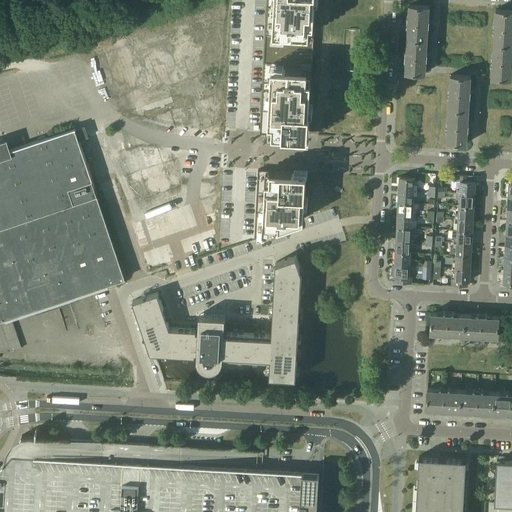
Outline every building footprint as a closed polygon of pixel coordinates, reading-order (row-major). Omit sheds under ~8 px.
[(264,60),(260,132),(292,134),(294,134),(297,134),(309,135),(310,113),(310,111),(310,103),(313,62),(314,36),(315,0),(267,0),(265,34),(264,60)] [(409,26),(408,37),(428,38),(428,25),(430,25),(430,19),(429,19),(429,5),(410,4),(409,16),(408,15),(408,17),(409,17),(409,24),(407,24),(407,26),(409,26)] [(495,31),(494,42),(511,43),(511,9),(496,9),(495,21),(494,21),(494,22),(495,23),(495,29),(493,29),(493,31),(495,31)] [(428,38),(408,37),(407,49),(406,49),(405,51),(407,51),(407,57),(405,57),(405,59),(406,59),(406,71),(426,72),(426,58),(427,58),(428,52),(427,52),(428,38)] [(511,43),(494,42),(493,54),(491,54),(491,56),(493,56),(493,62),(491,62),(491,64),(493,64),(492,76),(511,77),(511,70),(511,43)] [(450,96),(449,107),(468,108),(469,95),(471,95),(471,89),(470,89),(471,75),(451,73),(450,85),(448,85),(448,87),(450,87),(450,94),(448,94),(448,95),(450,96)] [(468,108),(449,107),(448,119),(446,119),(446,121),(448,121),(448,127),(446,127),(446,129),(448,129),(447,142),(466,143),(467,128),(469,128),(469,122),(468,122),(468,108)] [(0,227),(6,225),(23,275),(114,245),(112,238),(94,186),(79,140),(76,127),(6,151),(4,145),(0,146),(0,227)] [(258,169),(255,235),(304,218),(305,204),(306,195),(306,193),(307,172),(295,171),(292,171),(258,169)] [(458,174),(457,192),(475,193),(475,187),(477,187),(477,181),(476,181),(469,180),(469,175),(458,174)] [(400,176),(399,189),(417,190),(417,185),(414,185),(415,177),(400,176)] [(399,189),(398,201),(413,202),(414,195),(417,195),(417,190),(399,189)] [(459,197),(459,205),(474,206),(475,193),(457,192),(456,197),(459,197)] [(398,201),(398,214),(416,215),(416,210),(413,210),(413,202),(398,201)] [(456,212),(456,217),(473,218),(474,206),(459,205),(459,212),(456,212)] [(398,214),(397,226),(415,227),(416,227),(416,220),(415,219),(416,215),(398,214)] [(458,222),(457,230),(473,231),(473,218),(456,217),(455,222),(458,222)] [(6,225),(0,227),(0,319),(125,278),(114,245),(23,275),(6,225)] [(397,226),(396,238),(414,239),(415,227),(397,226)] [(453,229),(452,237),(454,237),(454,242),(472,243),(473,231),(457,230),(453,229)] [(396,238),(395,251),(411,252),(411,244),(414,244),(414,239),(396,238)] [(452,254),(456,254),(471,255),(472,243),(454,242),(454,247),(453,247),(452,254)] [(395,251),(395,263),(417,265),(417,260),(410,259),(411,252),(395,251)] [(453,261),(453,267),(471,268),(471,255),(456,254),(456,262),(453,261)] [(158,292),(133,300),(151,353),(155,353),(156,353),(195,355),(196,353),(197,353),(197,357),(197,358),(197,359),(197,360),(198,361),(198,362),(199,363),(199,364),(200,365),(201,366),(202,366),(203,367),(204,368),(206,369),(207,369),(208,369),(210,370),(211,370),(212,369),(213,369),(215,369),(216,369),(217,368),(218,367),(219,366),(220,366),(221,364),(222,363),(222,362),(223,362),(223,361),(223,360),(224,359),(224,358),(224,354),(226,354),(225,357),(254,358),(271,359),(270,375),(296,377),(299,321),(300,317),(301,297),(302,271),(297,255),(276,262),(272,332),(266,332),(266,324),(226,321),(226,315),(213,315),(199,314),(199,328),(170,327),(158,292)] [(392,275),(394,275),(394,276),(396,276),(396,281),(412,282),(412,276),(409,276),(410,269),(417,269),(417,265),(395,263),(395,267),(392,267),(392,275)] [(471,268),(453,267),(452,272),(455,272),(455,279),(452,279),(452,284),(468,285),(468,280),(470,280),(471,268)] [(511,270),(504,270),(503,282),(511,282),(511,270)] [(450,333),(464,334),(466,314),(454,313),(454,311),(452,311),(452,313),(445,313),(445,311),(444,311),(443,312),(432,312),(430,332),(444,332),(444,334),(450,334),(450,333)] [(466,314),(464,334),(478,334),(478,336),(484,336),(484,335),(498,336),(499,316),(487,315),(488,313),(486,313),(486,315),(479,314),(479,313),(477,313),(477,314),(466,314)] [(447,409),(461,409),(462,389),(450,388),(450,386),(448,386),(448,388),(441,388),(441,386),(439,386),(439,388),(428,387),(427,407),(440,408),(440,409),(447,409)] [(480,410),(494,411),(495,391),(483,390),(483,388),(481,388),(481,390),(475,390),(475,388),(473,388),(473,390),(462,389),(461,409),(474,410),(474,411),(480,411),(480,410)] [(495,391),(494,411),(507,412),(507,413),(511,413),(511,391),(508,392),(508,390),(506,390),(506,392),(495,391)] [(203,447),(182,446),(182,452),(182,454),(202,455),(203,453),(203,447)] [(0,466),(0,511),(317,511),(320,472),(141,462),(116,460),(26,455),(15,454),(13,454),(10,458),(7,461),(4,464),(1,466),(0,466)] [(463,511),(466,458),(419,455),(416,511),(463,511)] [(511,459),(498,459),(497,459),(495,493),(495,501),(495,502),(494,502),(494,503),(511,503),(511,459)]
